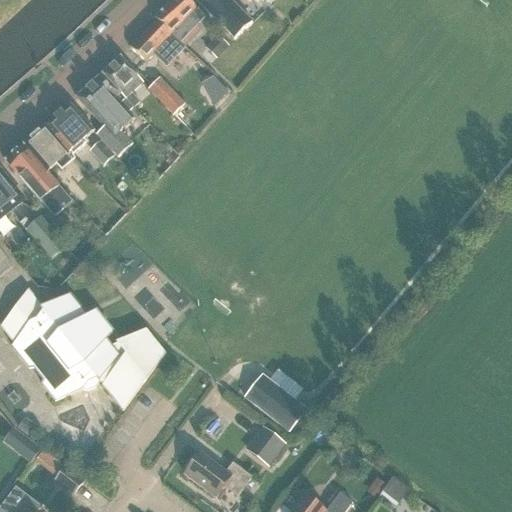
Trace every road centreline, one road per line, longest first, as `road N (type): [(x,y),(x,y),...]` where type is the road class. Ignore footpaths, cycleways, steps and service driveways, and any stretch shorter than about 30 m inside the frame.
road 1 (tertiary): [(0,138),(151,0)]
road 2 (residential): [(138,489),(217,391)]
